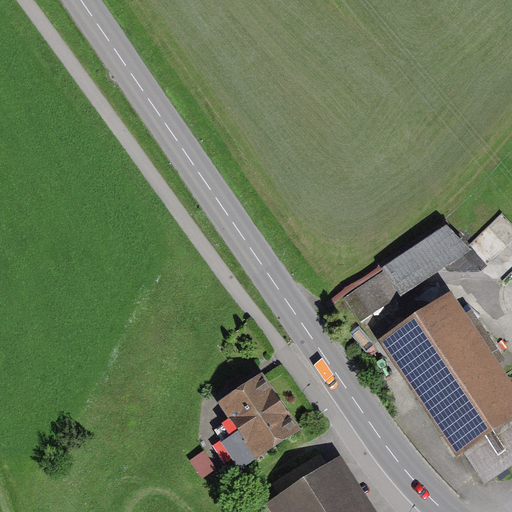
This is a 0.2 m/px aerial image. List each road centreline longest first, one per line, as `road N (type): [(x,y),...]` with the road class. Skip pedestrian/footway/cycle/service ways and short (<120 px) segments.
road 1 (secondary): [(446,511),(342,383),(81,0)]
road 2 (track): [(342,383),(286,353),(21,0)]
